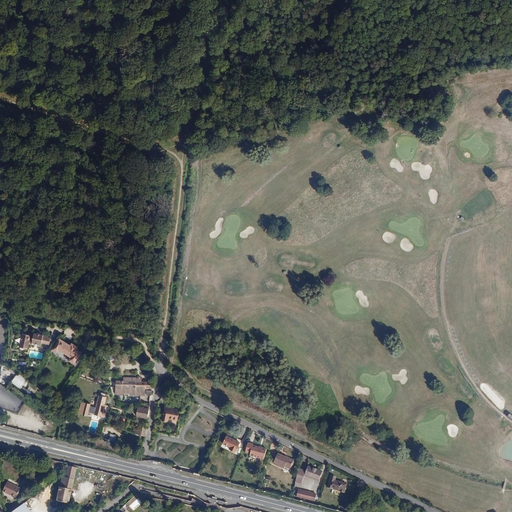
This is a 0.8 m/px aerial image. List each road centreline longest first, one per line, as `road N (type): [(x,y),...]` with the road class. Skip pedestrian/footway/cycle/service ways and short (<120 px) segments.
road 1 (unclassified): [(434,511),(157,377)]
road 2 (primary): [(115,463),(304,511)]
road 3 (track): [(0,96),(165,149),(182,162)]
road 4 (track): [(161,344),(182,162)]
